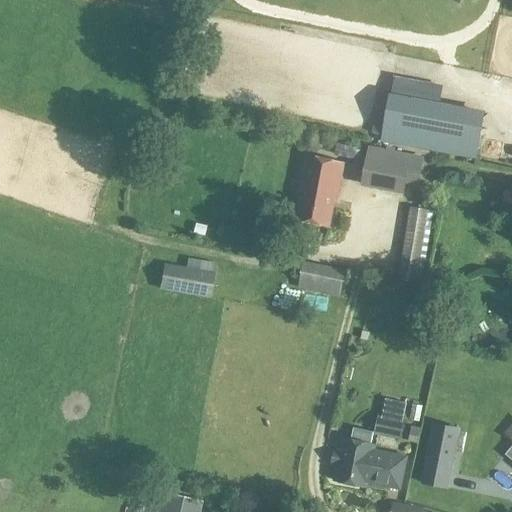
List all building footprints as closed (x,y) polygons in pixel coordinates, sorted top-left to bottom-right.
[(485,116),(390,99),(383,139),(478,156),(485,116)] [(402,190),(404,182),(417,185),(422,160),(382,151),(382,147),(370,144),(362,181),(402,190)] [(293,221),(329,227),(334,200),(338,200),(344,162),(305,154),(297,193),(299,193),(293,221)] [(248,207),(247,218),(272,220),(273,209),(248,207)] [(428,211),(410,208),(397,280),(416,284),(428,211)] [(254,245),(274,247),(276,231),(256,229),(254,245)] [(298,287),(340,296),(346,269),(303,261),(298,287)] [(214,272),(163,263),(159,289),(209,298),(214,272)] [(493,274),(498,292),(507,289),(501,272),(493,274)] [(380,434),(394,437),(402,438),(406,423),(383,418),(380,434)] [(447,488),(459,427),(432,422),(420,482),(423,483),(422,490),(433,492),(434,485),(447,488)] [(383,490),(386,486),(400,489),(406,457),(374,450),(375,446),(342,439),(339,453),(334,452),(332,463),(336,464),(333,480),(367,487),(368,482),(370,483),(372,488),(383,490)] [(201,511),(203,504),(164,495),(159,511),(201,511)] [(128,511),(130,502),(120,500),(117,511),(128,511)] [(428,511),(422,510),(423,509),(395,501),(391,511),(428,511)]
